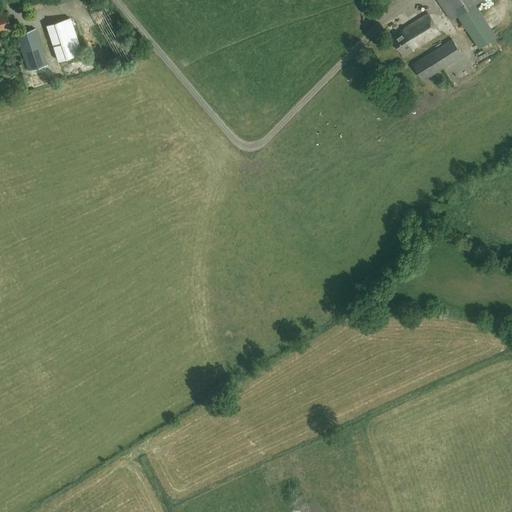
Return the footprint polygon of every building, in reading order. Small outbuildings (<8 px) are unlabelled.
[(52,3),(50,0),(28,0),(31,9),(52,3)] [(481,0),(438,0),(451,20),(458,15),(480,48),(497,37),(475,4),(481,0)] [(100,2),(91,7),(100,21),(109,16),(100,2)] [(0,31),(11,28),(6,12),(0,13),(0,31)] [(46,19),(55,55),(81,49),(72,13),(46,19)] [(409,27),(392,37),(404,57),(414,51),(413,49),(418,45),(419,46),(440,33),(428,13),(408,26),(409,27)] [(47,64),(35,29),(16,35),(34,88),(49,83),(44,65),(47,64)] [(452,38),(413,63),(423,80),(462,55),(452,38)] [(494,42),(483,48),(488,56),(498,50),(494,42)]
